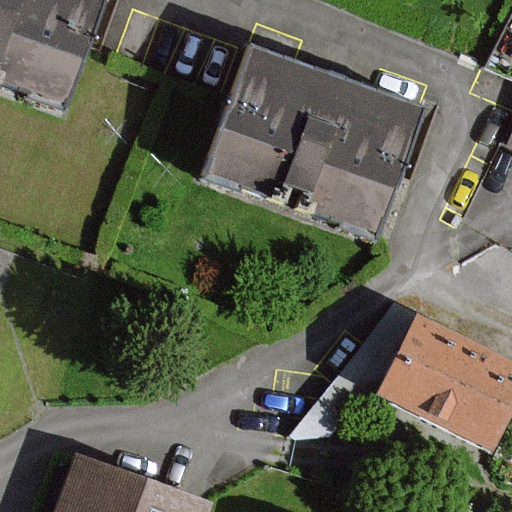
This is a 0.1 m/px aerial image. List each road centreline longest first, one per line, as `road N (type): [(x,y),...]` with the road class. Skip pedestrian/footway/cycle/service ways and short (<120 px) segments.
road 1 (track): [(184,414),(263,443),(511,507)]
road 2 (track): [(397,272),(511,325)]
